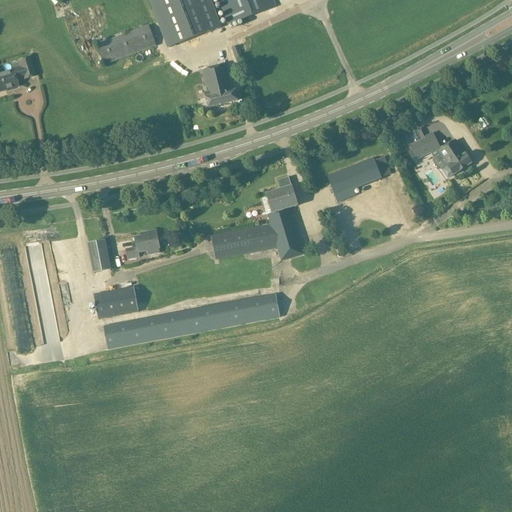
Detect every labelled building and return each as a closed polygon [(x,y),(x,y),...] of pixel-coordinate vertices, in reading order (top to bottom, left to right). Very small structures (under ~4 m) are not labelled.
[(213,13),(207,0),(151,0),(170,48),(221,28),(215,13),(213,13)] [(218,0),(228,27),(277,8),(273,0),(218,0)] [(157,47),(149,26),(97,45),(104,66),(157,47)] [(242,57),(239,46),(232,48),(235,59),(242,57)] [(21,70),(0,76),(0,92),(18,88),(16,82),(23,79),(24,81),(34,77),(29,59),(18,62),(21,70)] [(226,64),(201,70),(207,94),(204,94),(208,109),(238,102),(235,91),(233,92),(226,64)] [(479,123),(478,124),(481,129),(483,128),(484,129),(489,125),(484,118),(478,121),(479,123)] [(433,132),(423,137),(424,138),(410,146),(414,156),(424,151),(427,156),(441,150),(433,132)] [(448,179),(454,175),(454,176),(472,164),(465,154),(464,155),(456,142),(440,152),(448,165),(447,166),(448,167),(442,171),(448,179)] [(385,157),(375,162),(374,158),(327,176),(338,203),(356,196),(354,191),(382,180),(382,178),(391,174),(385,157)] [(292,188),(289,178),(279,182),(281,189),(277,190),(277,192),(267,196),(272,213),(267,215),(270,225),(211,237),(216,260),(277,249),(282,262),(304,255),(290,209),(298,206),(292,188)] [(140,259),(139,253),(160,250),(156,231),(146,233),(147,236),(135,238),(137,247),(125,250),(127,261),(140,259)] [(105,241),(88,244),(94,275),(111,271),(105,241)] [(28,263),(42,262),(41,249),(28,250),(28,263)] [(139,313),(134,288),(94,296),(98,321),(139,313)] [(277,295),(103,327),(108,351),(280,319),(277,295)]
